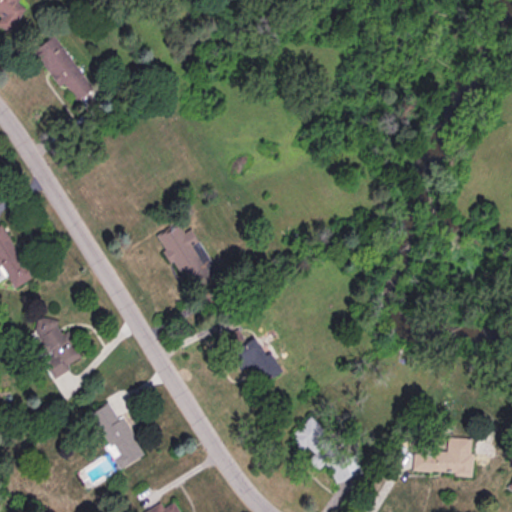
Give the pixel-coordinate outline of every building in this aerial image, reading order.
[(0,0),(0,14),(3,16),(0,21),(0,28),(6,32),(17,15),(9,10),(14,0),(0,0)] [(53,35),(32,48),(67,103),(88,89),(53,35)] [(11,287),(31,277),(2,224),(0,225),(0,268),(1,268),(11,287)] [(156,236),(186,293),(215,278),(189,228),(181,233),(177,225),(156,236)] [(52,315),(29,325),(48,375),(80,362),(68,330),(59,333),(52,315)] [(279,372),(264,343),(257,347),(252,337),(226,351),(237,373),(252,365),(261,382),(279,372)] [(118,469),(141,456),(110,401),(87,414),(118,469)] [(334,484),(359,472),(351,455),(345,457),(330,443),(325,432),(308,417),(289,437),(310,456),(306,460),(315,469),(323,465),(328,470),(334,484)] [(410,473),(469,476),(471,438),(444,437),(444,450),(411,448),(410,473)] [(175,511),(168,504),(164,509),(157,502),(147,511),(175,511)]
